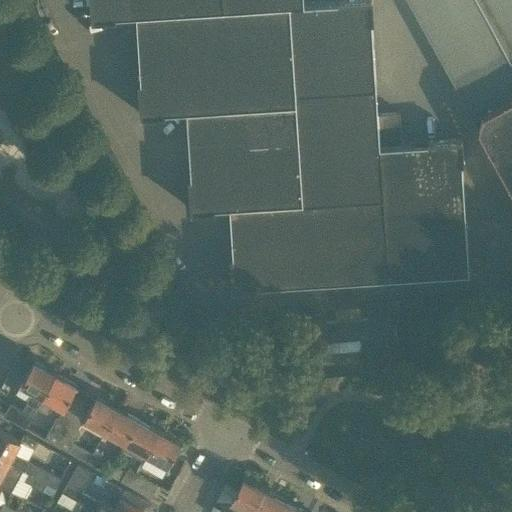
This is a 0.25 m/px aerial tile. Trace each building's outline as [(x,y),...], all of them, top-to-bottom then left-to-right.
[(91,0),(93,19),(115,16),(136,15),(224,8),(223,0),(91,0)] [(223,0),(224,8),(289,4),(304,3),(303,0),(223,0)] [(304,3),(289,4),(295,92),(376,87),(372,20),(373,20),(371,0),(339,0),(339,1),(304,3)] [(479,128),(511,188),(511,0),(409,0),(479,128)] [(164,112),(187,110),(296,103),(295,92),(289,4),(224,8),(136,15),(141,82),(139,82),(142,115),(164,112)] [(295,92),(296,103),(302,202),(383,196),(380,145),(402,144),(400,112),(378,113),(376,87),(295,92)] [(214,207),(230,206),(302,202),(296,103),(187,110),(191,178),(190,178),(192,210),(214,209),(214,207)] [(380,145),(383,196),(389,277),(469,271),(462,161),(463,161),(462,139),(429,142),(402,144),(380,145)] [(383,196),(302,202),(230,206),(233,256),(232,256),(234,288),(256,287),(256,285),(389,277),(383,196)] [(328,352),(360,349),(362,369),(401,365),(399,335),(391,335),(388,301),(367,303),(368,317),(314,322),(316,342),(327,341),(328,352)] [(36,406),(37,407),(56,373),(34,361),(21,385),(33,391),(22,410),(10,403),(4,415),(25,427),(36,406)] [(56,373),(37,407),(46,412),(52,402),(63,408),(77,385),(56,373)] [(105,431),(118,407),(96,396),(84,419),(105,431)] [(139,419),(118,407),(105,431),(126,442),(139,419)] [(56,445),(68,423),(56,417),(44,438),(56,445)] [(143,460),(146,454),(159,431),(139,419),(126,442),(122,448),(143,460)] [(88,462),(92,453),(72,442),(79,430),(68,423),(56,445),(68,451),(88,462)] [(0,457),(22,470),(28,473),(46,483),(55,488),(60,478),(15,452),(21,441),(0,428),(0,457)] [(159,431),(146,454),(168,466),(181,442),(159,431)] [(92,453),(88,462),(95,466),(103,452),(95,448),(92,453)] [(0,457),(0,484),(11,490),(22,470),(0,457)] [(121,480),(129,485),(136,473),(128,468),(121,480)] [(46,483),(28,473),(24,480),(42,491),(46,483)] [(150,496),(157,485),(136,473),(129,485),(150,496)] [(230,501),(241,507),(238,511),(252,511),(265,489),(243,477),(230,501)] [(61,492),(81,503),(98,511),(142,511),(144,509),(120,496),(113,508),(97,499),(66,483),(61,492)] [(279,511),(286,501),(265,489),(252,511),(279,511)] [(305,511),(286,501),(279,511),(305,511)] [(0,508),(0,511),(1,511),(16,511),(17,511),(3,503),(0,508)] [(98,511),(81,503),(77,510),(80,511),(98,511)]
